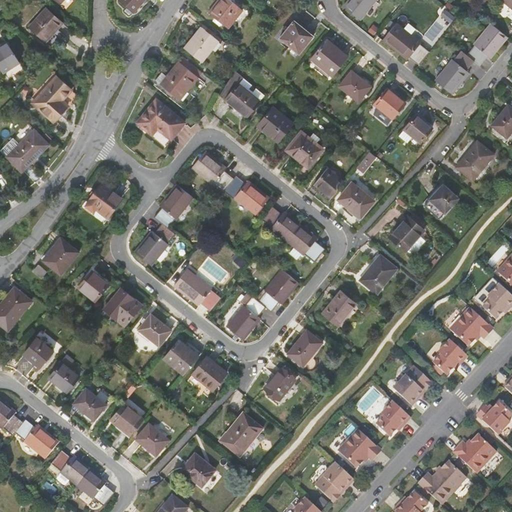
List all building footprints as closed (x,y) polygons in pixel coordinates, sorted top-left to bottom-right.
[(119,0),(129,8),(133,11),(134,12),(144,0),(119,0)] [(244,11),(229,0),(220,0),(210,13),(229,29),(244,11)] [(374,0),(347,0),(343,6),(359,19),(374,0)] [(511,0),(499,0),(511,10),(511,0)] [(428,32),(436,38),(455,15),(447,8),(428,32)] [(47,10),(30,28),(45,41),(56,29),(57,31),(63,24),(47,10)] [(290,47),(286,52),(296,59),(314,37),(295,21),(281,39),(290,47)] [(396,22),(382,38),(396,50),(406,58),(408,56),(418,64),(429,52),(419,43),(420,42),(396,22)] [(490,24),(472,46),(473,46),(466,55),(471,59),(479,66),(483,61),(486,57),(488,59),(506,38),(490,24)] [(220,42),(203,28),(186,49),(202,62),(220,42)] [(45,41),(47,43),(57,31),(56,29),(45,41)] [(348,57),(328,41),(312,60),(333,76),(348,57)] [(0,65),(5,72),(21,61),(9,42),(0,48),(0,65)] [(466,55),(458,48),(450,59),(448,58),(432,78),(448,92),(465,72),(463,69),(466,65),(471,59),(466,55)] [(204,73),(184,56),(179,61),(199,78),(204,73)] [(162,83),(161,83),(181,100),(199,78),(179,61),(168,75),(162,83)] [(236,69),(220,92),(248,115),(261,100),(248,89),(253,83),(236,69)] [(358,103),(371,87),(352,71),(339,87),(358,103)] [(162,83),(168,75),(164,72),(158,79),(162,83)] [(58,78),(36,102),(55,120),(69,106),(62,100),(71,90),(58,78)] [(388,90),(375,105),(393,119),(405,104),(388,90)] [(138,122),(153,134),(159,128),(172,139),(186,123),(157,100),(138,122)] [(279,141),(294,122),(274,106),(259,125),(279,141)] [(506,139),(511,131),(511,110),(507,106),(490,127),(506,139)] [(432,129),(416,116),(399,137),(415,151),(432,129)] [(50,145),(36,129),(20,143),(22,145),(9,156),(22,170),(50,145)] [(322,138),(314,131),(309,138),(317,144),(322,138)] [(303,132),(289,149),(309,166),(323,149),(317,144),(309,138),(303,132)] [(475,140),(464,154),(465,155),(455,167),(471,180),(492,155),(475,140)] [(214,185),(215,184),(224,191),(227,187),(236,177),(227,169),(228,167),(207,149),(192,167),(214,185)] [(365,156),(370,161),(375,155),(369,150),(365,156)] [(328,168),(313,186),(329,200),(344,182),(328,168)] [(237,196),(236,197),(257,214),(271,198),(250,180),(248,183),(238,174),(236,177),(227,187),(237,196)] [(353,182),(339,199),(350,208),(353,205),(364,214),(375,200),(353,182)] [(168,226),(175,217),(176,218),(194,197),(177,183),(160,205),(162,207),(154,216),(162,222),(168,226)] [(457,195),(441,183),(423,205),(439,217),(457,195)] [(125,200),(105,184),(89,204),(97,210),(99,207),(111,216),(125,200)] [(283,213),(274,205),(262,218),(272,227),(272,228),(288,241),(301,225),(285,211),(283,213)] [(350,208),(361,217),(364,214),(353,205),(350,208)] [(419,235),(423,230),(406,216),(389,236),(406,250),(406,249),(412,254),(414,254),(419,248),(419,246),(424,240),(419,235)] [(168,243),(167,243),(176,233),(168,226),(162,222),(154,231),(152,230),(135,250),(151,264),(168,243)] [(316,241),(318,239),(301,225),(288,241),(295,247),(292,250),(299,257),(301,255),(303,256),(305,254),(314,262),(325,249),(316,241)] [(79,251),(62,236),(44,258),(61,273),(79,251)] [(511,249),(491,271),(510,288),(511,285),(511,249)] [(380,254),(361,278),(378,292),(398,269),(380,254)] [(48,269),(41,264),(36,270),(43,276),(48,269)] [(111,281),(94,267),(81,284),(97,297),(111,281)] [(188,267),(174,283),(198,303),(200,301),(210,309),(221,296),(211,288),(211,287),(188,267)] [(263,304),(271,311),(278,302),(280,304),(298,282),(282,269),(264,290),(265,291),(257,300),(263,304)] [(494,283),(483,295),(485,297),(477,306),(490,318),(500,308),(502,309),(511,299),(494,283)] [(35,298),(18,284),(0,305),(0,317),(11,327),(35,298)] [(123,285),(106,306),(127,322),(144,302),(123,285)] [(357,302),(343,290),(325,311),(340,322),(357,302)] [(257,300),(250,293),(242,303),(241,303),(223,323),(239,337),(257,317),(254,314),(263,304),(257,300)] [(465,307),(444,328),(462,345),(469,338),(470,339),(475,334),(479,338),(488,328),(465,307)] [(173,327),(153,311),(140,326),(160,342),(173,327)] [(307,327),(288,350),(303,363),(323,339),(307,327)] [(41,332),(27,349),(43,361),(56,345),(41,332)] [(187,342),(181,338),(166,356),(186,372),(203,350),(196,344),(194,348),(187,342)] [(462,355),(445,338),(433,351),(435,353),(427,362),(441,374),(451,363),(453,365),(462,355)] [(189,339),(187,342),(194,348),(196,344),(189,339)] [(70,351),(52,372),(70,387),(82,372),(71,362),(75,356),(70,351)] [(228,371),(208,355),(195,371),(215,387),(228,371)] [(427,382),(409,365),(388,387),(406,404),(417,393),(416,391),(419,387),(421,389),(427,382)] [(295,377),(281,366),(265,385),(279,396),(295,377)] [(511,373),(511,375),(509,373),(498,385),(511,398),(511,373)] [(88,383),(76,399),(96,415),(109,400),(88,383)] [(16,429),(25,419),(15,411),(17,409),(0,394),(0,422),(4,425),(5,424),(14,432),(16,429)] [(127,399),(114,415),(133,432),(146,416),(127,399)] [(405,417),(388,400),(376,412),(379,415),(371,423),(384,435),(394,425),(396,427),(405,417)] [(491,409),(486,404),(477,414),(498,434),(510,421),(507,418),(511,413),(499,401),(491,409)] [(245,410),(223,436),(243,452),(265,425),(245,410)] [(16,429),(26,437),(24,438),(46,455),(60,439),(38,421),(36,424),(27,416),(25,419),(16,429)] [(150,419),(137,435),(157,452),(170,436),(150,419)] [(353,428),(333,450),(351,467),(357,459),(358,460),(363,456),(367,459),(376,449),(353,428)] [(465,448),(461,445),(452,455),(475,476),(495,454),(477,437),(470,444),(469,443),(465,448)] [(53,460),(62,467),(61,468),(78,482),(92,465),(75,451),(73,454),(64,446),(53,460)] [(197,448),(183,465),(200,480),(204,475),(207,477),(217,465),(197,448)] [(427,476),(422,471),(413,482),(436,503),(448,490),(449,491),(456,483),(455,483),(461,477),(443,459),(427,476)] [(349,479),(330,461),(309,484),(328,501),(334,494),(333,492),(336,488),(338,490),(349,479)] [(92,465),(78,482),(94,495),(95,494),(105,502),(115,489),(106,481),(108,478),(92,465)] [(176,490),(157,511),(184,511),(191,504),(176,490)] [(399,501),(397,499),(388,509),(390,511),(415,511),(423,503),(409,490),(399,501)] [(317,511),(300,496),(289,509),(291,511),(289,511),(317,511)]
